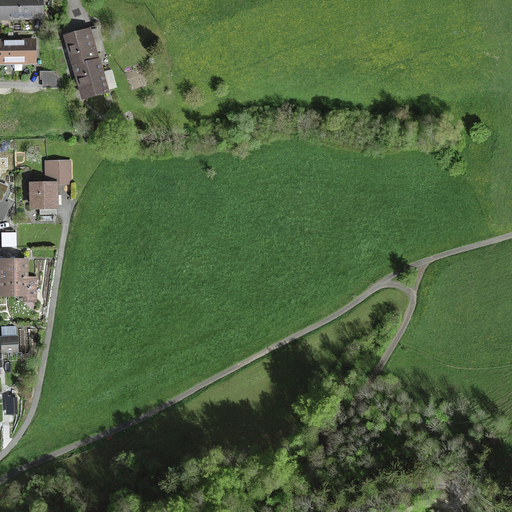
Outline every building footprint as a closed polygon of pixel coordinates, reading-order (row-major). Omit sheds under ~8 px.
[(0,0),(0,21),(44,21),(43,0),(0,0)] [(92,29),(65,36),(82,101),(112,92),(92,29)] [(0,66),(37,65),(36,40),(0,41),(0,66)] [(97,125),(96,134),(105,135),(106,126),(97,125)] [(43,163),(44,179),(58,179),(58,184),(68,183),(67,162),(43,163)] [(32,179),(32,203),(59,203),(58,184),(58,179),(44,179),(32,179)] [(29,259),(1,259),(2,299),(28,298),(27,305),(37,305),(38,279),(29,278),(29,259)] [(19,338),(0,337),(0,370),(3,370),(3,356),(20,355),(19,338)] [(17,397),(5,398),(6,415),(18,414),(17,397)]
